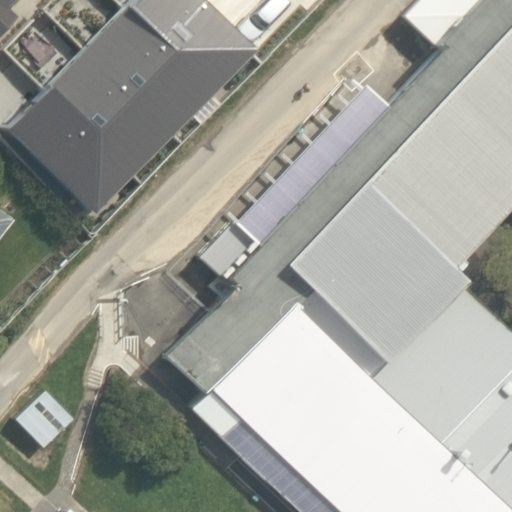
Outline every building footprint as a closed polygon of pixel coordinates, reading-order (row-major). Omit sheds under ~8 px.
[(511,0),(408,0),(393,16),(424,44),(371,100),(353,84),(190,258),(218,283),(174,330),(152,353),(192,391),(177,407),(207,436),(273,366),(402,488),(428,511),(511,511),(511,349),(495,334),(440,282),(368,360),(260,262),(337,179),(406,104),(483,20),(502,0),(511,0)] [(511,0),(502,0),(483,20),(511,46),(511,0)] [(511,46),(483,20),(406,104),(499,190),(511,175),(511,46)] [(430,265),(499,190),(406,104),(337,179),(430,265)] [(511,175),(499,190),(510,200),(511,201),(511,315),(495,334),(511,349),(511,175)] [(368,360),(440,282),(444,278),(430,265),(337,179),(260,262),(368,360)] [(273,366),(207,436),(289,511),(379,511),(402,488),(273,366)] [(428,511),(402,488),(379,511),(428,511)]
